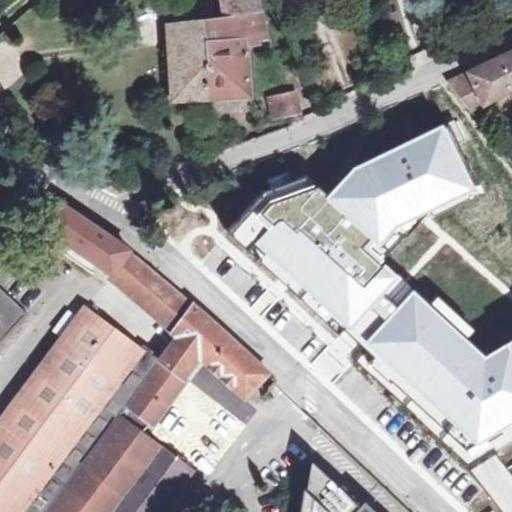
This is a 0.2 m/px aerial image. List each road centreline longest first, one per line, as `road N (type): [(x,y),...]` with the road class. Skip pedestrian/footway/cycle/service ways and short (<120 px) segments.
road 1 (residential): [(445,511),(297,373),(103,214)]
road 2 (residential): [(511,39),(116,199),(103,214)]
